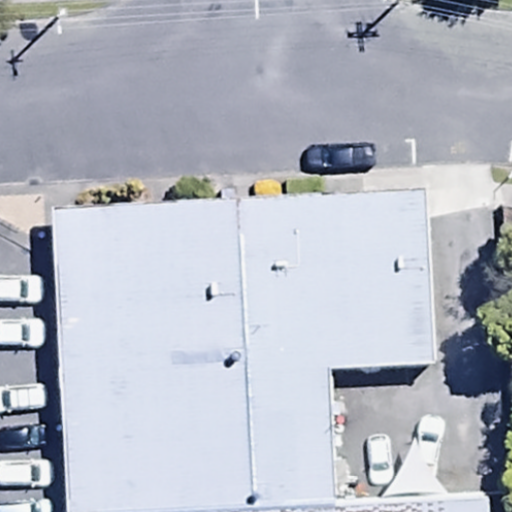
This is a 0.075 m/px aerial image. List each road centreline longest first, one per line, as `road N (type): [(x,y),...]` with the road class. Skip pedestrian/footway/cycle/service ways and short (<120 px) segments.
road 1 (residential): [(511,87),(255,82)]
road 2 (residential): [(255,82),(0,100)]
